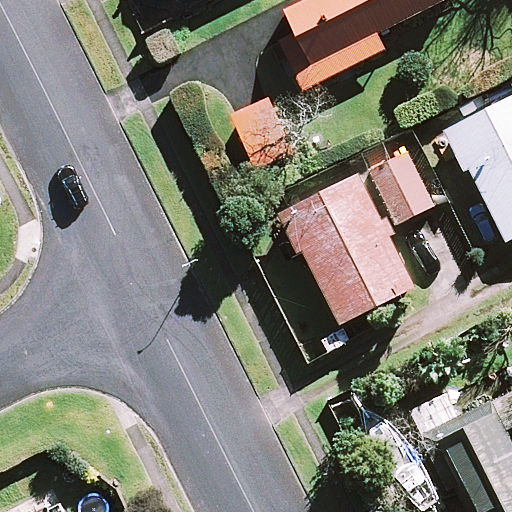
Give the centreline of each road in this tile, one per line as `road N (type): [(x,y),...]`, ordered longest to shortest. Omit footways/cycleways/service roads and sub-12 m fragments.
road 1 (residential): [(0,4),(143,289)]
road 2 (residential): [(143,289),(252,511)]
road 3 (residential): [(143,289),(0,360)]
